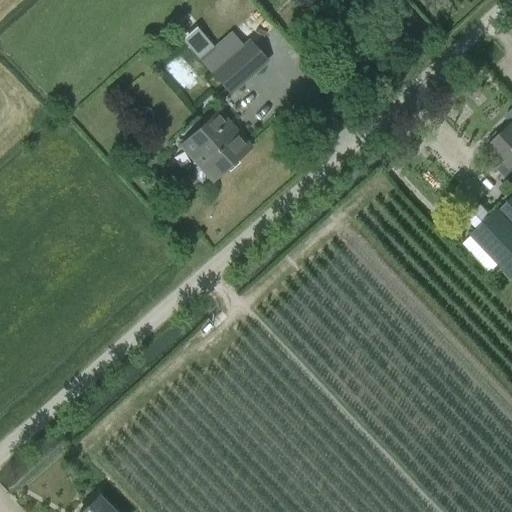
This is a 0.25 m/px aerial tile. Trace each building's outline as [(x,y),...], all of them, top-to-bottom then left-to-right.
[(224,62),(210,75),(228,94),(264,62),(246,42),(224,62)] [(199,62),(210,75),(224,62),(213,50),(199,62)] [(509,185),(511,182),(511,109),(505,115),(511,122),(511,123),(488,145),(503,161),(495,169),(509,185)] [(197,167),(210,181),(247,148),(216,113),(188,139),(206,159),(197,167)] [(511,198),(497,212),(496,211),(470,235),(511,279),(511,278),(511,198)] [(111,511),(96,496),(80,511),(111,511)]
